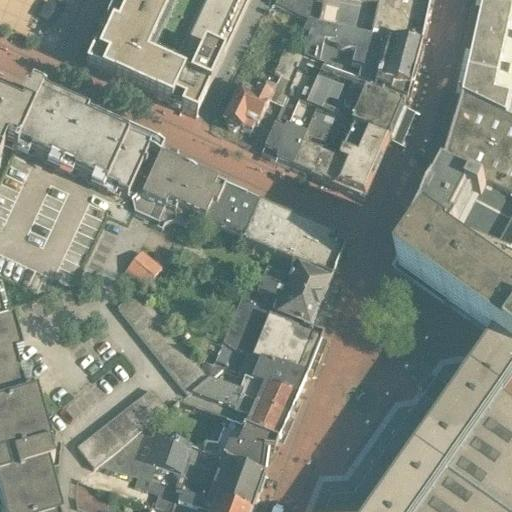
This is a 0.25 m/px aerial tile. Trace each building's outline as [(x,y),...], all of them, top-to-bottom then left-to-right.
[(251,0),(117,0),(85,71),(195,122),(251,0)] [(276,0),(275,7),(311,23),(313,24),(421,52),(426,25),(431,0),(276,0)] [(511,0),(487,0),(485,11),(474,60),(465,102),(511,122),(511,0)] [(49,4),(44,22),(61,27),(66,9),(49,4)] [(311,23),(303,58),(405,106),(421,52),(313,24),(311,23)] [(302,60),(286,101),(316,115),(388,146),(388,145),(392,137),(403,112),(405,106),(303,58),(303,60),(302,60)] [(115,197),(131,205),(141,201),(159,162),(163,153),(30,91),(26,99),(24,98),(0,87),(0,156),(0,157),(3,151),(15,157),(18,150),(29,155),(28,157),(48,166),(49,164),(60,169),(57,176),(63,178),(66,172),(73,175),(72,177),(92,186),(93,184),(99,187),(96,194),(106,198),(109,192),(116,196),(115,197)] [(263,134),(275,107),(241,93),(224,133),(244,141),(249,128),(263,134)] [(263,154),(261,158),(271,163),(289,171),(291,172),(309,132),(316,115),(286,101),(281,113),(274,129),(271,135),(263,154)] [(511,122),(465,102),(445,169),(511,204),(511,122)] [(309,132),(291,172),(359,202),(363,204),(367,195),(381,163),(388,146),(316,115),(309,132)] [(215,211),(224,192),(159,162),(141,201),(131,205),(135,215),(159,228),(158,230),(163,233),(165,228),(176,225),(193,234),(199,227),(201,228),(209,208),(215,211)] [(511,204),(445,169),(444,171),(435,187),(423,209),(424,210),(415,226),(430,235),(449,245),(454,234),(511,258),(511,204)] [(240,245),(256,207),(224,192),(215,211),(209,208),(201,228),(240,245)] [(284,267),(329,286),(343,253),(328,247),(331,240),(256,207),(240,245),(285,265),(284,267)] [(497,345),(474,379),(461,369),(444,373),(416,412),(399,415),(348,488),(324,488),(314,511),(511,511),(511,406),(500,398),(511,381),(511,258),(454,234),(449,245),(430,235),(401,277),(497,345)] [(207,266),(185,253),(177,266),(200,279),(207,266)] [(136,286),(151,265),(140,256),(124,277),(136,286)] [(151,265),(136,286),(144,291),(148,294),(163,275),(151,265)] [(319,310),(329,286),(284,267),(279,277),(267,271),(261,285),(319,310)] [(309,333),(319,310),(261,285),(260,289),(257,296),(277,305),(271,317),(309,333)] [(257,296),(260,289),(254,287),(251,294),(257,296)] [(125,322),(144,307),(136,297),(117,312),(125,322)] [(243,359),(305,384),(322,342),(266,318),(268,313),(241,302),(222,347),(227,349),(229,350),(243,359)] [(132,331),(151,316),(144,307),(125,322),(132,331)] [(139,340),(158,325),(151,316),(132,331),(139,340)] [(146,349),(166,334),(158,325),(139,340),(146,349)] [(26,404),(14,362),(21,360),(17,344),(12,326),(6,328),(6,331),(0,332),(0,511),(56,511),(46,474),(52,473),(47,453),(40,455),(26,404)] [(153,358),(173,343),(166,334),(146,349),(153,358)] [(160,367),(180,352),(173,343),(153,358),(160,367)] [(296,403),(305,384),(243,359),(229,350),(227,349),(222,347),(212,371),(204,367),(199,376),(201,379),(207,386),(221,373),(227,376),(296,403)] [(167,376),(187,361),(180,352),(160,367),(167,376)] [(174,385),(194,370),(187,361),(167,376),(174,385)] [(201,379),(199,376),(194,370),(174,385),(181,394),(201,379)] [(227,376),(221,373),(207,386),(187,402),(180,408),(225,426),(277,446),(288,423),(238,402),(242,395),(222,387),(227,376)] [(288,423),(296,403),(227,376),(222,387),(242,395),(238,402),(288,423)] [(181,394),(187,402),(207,386),(201,379),(181,394)] [(140,403),(158,425),(168,417),(150,395),(140,403)] [(152,430),(158,425),(140,403),(131,410),(149,431),(152,429),(152,430)] [(140,438),(149,431),(131,410),(122,417),(140,438)] [(131,445),(140,438),(122,417),(113,424),(131,445)] [(122,452),(131,445),(113,424),(104,431),(122,452)] [(276,448),(277,446),(225,426),(216,449),(206,448),(202,456),(264,481),(268,457),(273,458),(277,449),(276,448)] [(202,456),(152,434),(152,430),(152,429),(149,431),(140,438),(131,445),(122,452),(113,459),(104,466),(100,469),(137,482),(137,481),(151,486),(156,472),(180,480),(180,483),(211,493),(207,504),(229,511),(253,511),(263,484),(264,484),(264,482),(264,481),(202,456)] [(113,459),(122,452),(104,431),(95,438),(113,459)] [(104,466),(113,459),(95,438),(86,445),(104,466)] [(100,469),(104,466),(86,445),(76,453),(93,474),(100,469)] [(207,504),(151,486),(137,481),(137,482),(133,492),(158,501),(155,511),(159,511),(172,511),(174,508),(184,511),(229,511),(207,504)]
